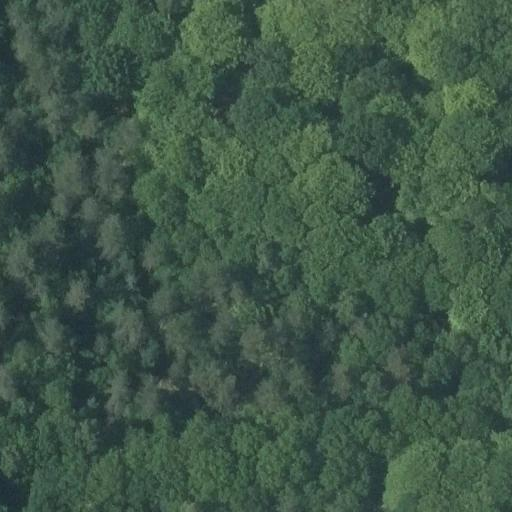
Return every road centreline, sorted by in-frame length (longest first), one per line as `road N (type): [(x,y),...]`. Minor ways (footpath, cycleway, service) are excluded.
road 1 (track): [(511,385),(433,339),(162,216),(133,172),(66,0)]
road 2 (track): [(347,511),(511,479)]
